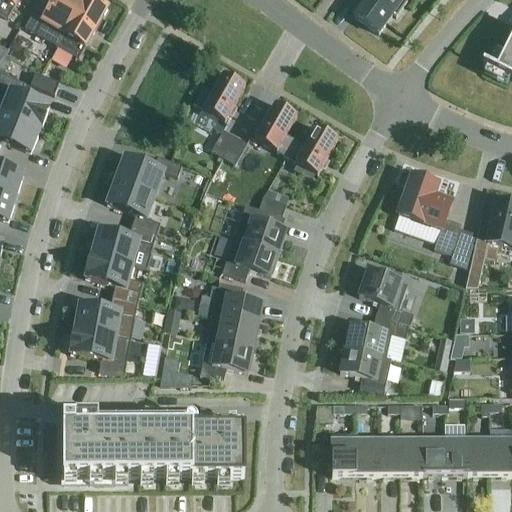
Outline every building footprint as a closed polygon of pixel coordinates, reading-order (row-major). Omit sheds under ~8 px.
[(0,0),(0,19),(7,24),(20,0),(24,0),(25,0),(0,0)] [(56,52),(86,1),(85,0),(84,2),(80,0),(57,0),(48,17),(37,11),(24,33),(56,52)] [(358,0),(366,5),(354,21),(378,39),(392,19),(396,22),(406,8),(403,5),(404,4),(399,0),(358,0)] [(107,13),(86,1),(56,52),(78,64),(107,13)] [(511,41),(494,76),(511,84),(511,85),(511,41)] [(0,71),(3,73),(10,50),(0,47),(0,71)] [(199,65),(176,51),(155,88),(158,91),(150,105),(174,118),(182,104),(178,102),(199,65)] [(35,79),(30,91),(54,101),(59,88),(35,79)] [(24,89),(1,80),(0,80),(0,93),(9,97),(0,119),(40,135),(49,112),(20,101),(24,89)] [(245,92),(223,80),(212,98),(202,92),(192,109),(202,115),(224,128),(245,92)] [(254,145),(285,163),(295,145),(286,140),(296,122),(274,109),(254,145)] [(40,135),(0,119),(0,150),(1,147),(30,158),(40,135)] [(295,145),(285,163),(317,181),(337,145),(315,133),(305,151),(295,145)] [(210,157),(222,164),(235,142),(223,136),(210,157)] [(235,142),(222,164),(235,171),(247,149),(235,142)] [(124,163),(115,187),(155,201),(164,178),(177,184),(181,172),(157,163),(153,174),(124,163)] [(0,198),(15,203),(23,179),(0,172),(0,198)] [(440,236),(434,255),(450,261),(461,230),(446,225),(451,209),(433,202),(437,191),(412,182),(398,221),(440,236)] [(155,201),(115,187),(106,210),(136,221),(132,232),(156,240),(160,229),(146,224),(155,201)] [(15,203),(0,198),(0,224),(8,227),(15,203)] [(263,202),(258,215),(268,219),(281,223),(286,210),(263,202)] [(511,210),(497,207),(490,235),(479,233),(465,294),(477,294),(484,265),(495,268),(499,252),(511,255),(511,210)] [(245,211),(234,245),(278,260),(286,238),(264,230),(268,219),(258,215),(245,211)] [(128,244),(98,236),(91,260),(132,271),(136,257),(150,261),(156,240),(132,232),(128,244)] [(278,260),(234,245),(222,278),(245,286),(249,275),(270,283),(278,260)] [(132,271),(91,260),(85,284),(115,292),(112,304),(137,310),(142,289),(129,285),(132,271)] [(407,291),(399,288),(402,279),(379,272),(376,280),(367,277),(358,302),(380,310),(375,324),(398,331),(409,334),(413,321),(398,316),(407,291)] [(219,289),(211,324),(258,334),(262,310),(240,306),(242,294),(219,289)] [(174,314),(185,316),(188,305),(176,302),(174,314)] [(110,316),(79,311),(74,335),(130,345),(137,310),(112,304),(110,316)] [(180,317),(169,315),(164,337),(175,340),(180,317)] [(211,324),(207,347),(216,349),(253,356),(258,334),(211,324)] [(350,332),(345,356),(386,365),(386,364),(391,342),(396,343),(398,331),(375,324),(372,337),(350,332)] [(474,338),(474,324),(460,324),(460,338),(474,338)] [(130,345),(74,335),(70,360),(101,365),(98,378),(124,382),(130,345)] [(468,352),(468,341),(455,341),(450,365),(461,364),(463,352),(468,352)] [(446,378),(453,346),(441,344),(434,375),(446,378)] [(207,347),(199,382),(223,387),(226,375),(248,379),(253,356),(216,349),(207,347)] [(386,365),(345,356),(340,379),(362,384),(359,395),(383,401),(391,365),(386,364),(386,365)] [(161,391),(190,391),(192,380),(176,377),(178,365),(166,363),(161,391)] [(470,377),(469,364),(456,365),(453,377),(470,377)] [(468,403),(468,393),(459,393),(459,403),(468,403)] [(464,405),(449,405),(449,413),(464,413),(464,405)] [(489,418),(489,410),(477,410),(477,418),(489,418)] [(501,410),(489,410),(489,418),(501,418),(501,410)] [(355,420),(355,411),(343,411),(343,420),(355,420)] [(367,411),(355,411),(355,420),(367,420),(367,411)] [(399,419),(399,411),(387,411),(387,419),(399,419)] [(412,411),(399,411),(399,419),(412,419),(412,411)] [(444,419),(444,411),(432,411),(432,419),(444,419)] [(244,483),(244,434),(125,434),(125,426),(103,426),(103,434),(98,434),(98,424),(74,424),(74,426),(62,427),(62,484),(244,483)] [(355,483),(355,440),(332,441),(332,483),(355,483)] [(356,440),(355,440),(355,483),(377,483),(377,447),(356,447),(356,440)] [(421,447),(400,447),(400,483),(422,483),(422,442),(421,442),(421,447)] [(444,442),(422,442),(422,483),(444,483),(444,442)] [(467,442),(444,442),(444,483),(467,483),(467,442)] [(468,442),(467,442),(467,483),(489,483),(489,447),(468,447),(468,442)] [(400,447),(377,447),(377,483),(400,483),(400,447)] [(511,447),(489,447),(489,483),(511,483),(511,447)]
